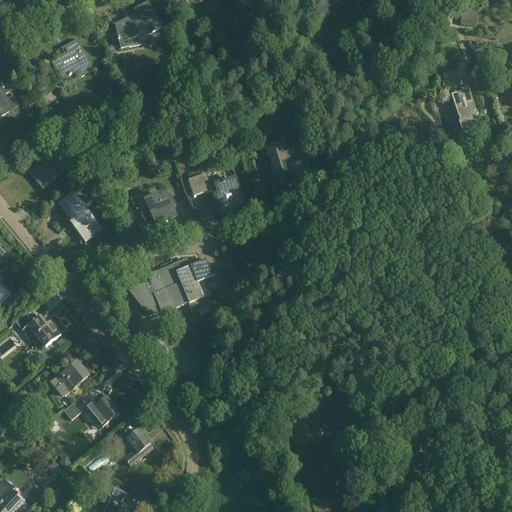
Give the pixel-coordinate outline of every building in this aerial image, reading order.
[(146,32),(148,37),(161,30),(148,4),(134,11),(137,15),(115,26),(121,50),(130,48),(128,41),(146,32)] [(461,15),(461,27),(475,27),(476,15),(461,15)] [(78,74),(80,79),(93,72),(78,43),(65,49),(68,55),(51,64),(61,82),(78,74)] [(484,48),(474,53),(478,63),(488,58),(484,48)] [(249,63),(256,60),(252,53),(245,57),(249,63)] [(115,61),(110,64),(116,74),(120,72),(115,61)] [(11,81),(0,87),(0,118),(16,110),(8,95),(16,91),(11,81)] [(469,92),(451,98),(460,123),(458,123),(463,135),(465,135),(466,137),(468,137),(469,136),(469,134),(469,133),(478,130),(477,126),(475,120),(477,118),(477,114),(476,113),(469,92)] [(465,141),(463,135),(451,141),(453,146),(465,141)] [(282,147),(266,152),(278,189),(292,184),(285,162),(285,161),(300,156),(298,147),(282,152),(281,149),(282,149),(282,147)] [(43,189),(61,174),(52,163),(53,160),(51,158),(48,158),(30,173),(43,189)] [(199,177),(188,181),(194,198),(196,198),(195,194),(202,191),(204,195),(211,193),(213,199),(215,199),(217,198),(219,202),(220,205),(218,206),(221,215),(228,212),(229,215),(230,214),(231,215),(243,211),(243,210),(244,210),(243,208),(244,207),(239,194),(235,181),(220,186),(220,185),(210,188),(208,180),(201,182),(199,177)] [(85,244),(101,231),(73,195),(58,207),(76,229),(73,231),(85,244)] [(149,212),(142,215),(148,227),(155,224),(157,228),(166,224),(176,219),(174,214),(171,209),(175,207),(172,201),(169,195),(158,200),(156,197),(144,203),(149,212)] [(180,282),(189,305),(193,314),(199,312),(201,317),(210,314),(207,308),(208,308),(198,284),(216,277),(212,269),(210,270),(206,262),(203,263),(201,259),(193,262),(195,267),(191,268),(188,260),(174,266),(178,278),(180,282)] [(156,297),(161,294),(158,286),(178,278),(174,266),(149,277),(156,296),(156,297)] [(146,284),(124,293),(145,320),(158,314),(157,312),(161,311),(163,315),(189,305),(180,282),(178,278),(158,286),(161,294),(156,297),(156,296),(151,284),(150,284),(147,286),(146,284)] [(44,351),(61,338),(49,324),(45,327),(39,319),(27,329),(44,351)] [(69,370),(51,385),(56,391),(59,389),(66,398),(81,386),(81,385),(88,379),(83,373),(84,372),(78,364),(70,371),(69,370)] [(85,410),(95,423),(94,424),(100,431),(119,415),(107,400),(103,403),(100,399),(100,398),(85,410)] [(74,405),(64,413),(72,422),(81,414),(74,405)] [(130,469),(141,460),(153,450),(139,432),(127,441),(135,452),(124,461),(130,469)] [(34,441),(29,444),(32,449),(37,446),(34,441)] [(38,448),(34,451),(37,456),(42,453),(38,448)] [(104,481),(108,478),(103,472),(100,475),(104,481)] [(68,486),(59,478),(52,486),(61,494),(68,486)] [(0,511),(16,511),(24,504),(12,493),(11,494),(5,489),(2,485),(0,486),(0,511)] [(35,486),(25,497),(34,505),(43,494),(35,486)] [(131,511),(132,511),(122,507),(124,502),(112,497),(104,511),(131,511)]
